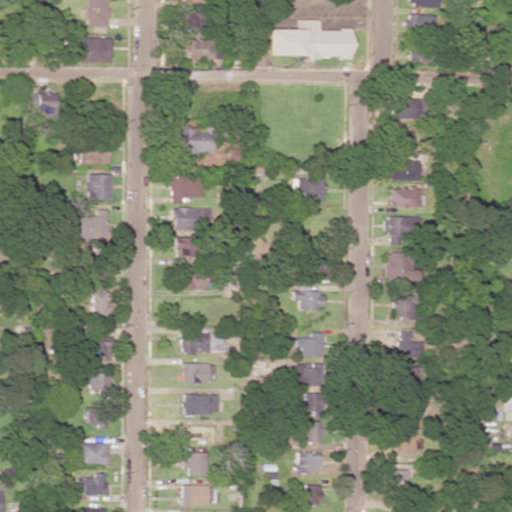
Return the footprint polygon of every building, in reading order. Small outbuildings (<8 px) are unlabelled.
[(105,0),(84,0),(84,25),(105,25),(105,0)] [(200,12),(177,12),(178,31),(201,31),(200,12)] [(402,13),(401,27),(430,29),(430,14),(402,13)] [(266,55),(303,55),(303,58),(349,58),(349,29),(317,29),(317,20),(295,20),(295,29),(266,29),(266,55)] [(107,37),(73,37),(72,60),(107,61),(107,37)] [(184,60),(211,59),(211,38),(184,39),(184,60)] [(408,61),(424,60),(423,41),(407,42),(408,61)] [(53,92),(27,92),(27,104),(35,104),(35,116),(53,116),(53,92)] [(422,98),(391,98),(391,118),(422,117),(422,98)] [(211,154),(211,126),(173,125),(172,153),(211,154)] [(410,131),(392,130),(391,144),(410,144),(410,131)] [(106,160),(105,138),(76,140),(77,161),(106,160)] [(417,179),(417,159),(389,160),(389,180),(417,179)] [(108,199),(108,173),(83,173),(83,199),(108,199)] [(179,203),(179,196),(195,197),(196,176),(168,175),(167,202),(179,203)] [(290,175),(290,192),(301,192),(302,201),(321,200),(321,175),(290,175)] [(388,188),(388,206),(417,207),(417,188),(388,188)] [(170,229),(193,228),(193,219),(200,219),(199,206),(169,207),(170,229)] [(93,215),(72,216),(73,236),(96,236),(96,229),(105,229),(104,209),(93,209),(93,215)] [(387,245),(398,245),(398,235),(413,235),(412,215),(382,215),(383,231),(387,231),(387,245)] [(192,257),(193,237),(172,236),(171,256),(192,257)] [(320,274),(320,247),(301,247),(300,274),(320,274)] [(71,256),(74,277),(98,274),(96,253),(71,256)] [(204,265),(171,267),(172,280),(177,280),(177,289),(205,288),(204,265)] [(106,290),(88,291),(88,320),(106,319),(106,290)] [(297,308),(321,308),(321,291),(290,291),(290,299),(297,299),(297,308)] [(392,296),(392,318),(417,318),(417,296),(392,296)] [(29,298),(17,298),(15,345),(27,346),(29,298)] [(420,340),(409,341),(409,330),(397,330),(397,341),(393,341),(393,357),(420,356),(420,340)] [(319,331),(300,332),(300,337),(292,337),(292,347),(298,347),(298,355),(320,355),(319,331)] [(179,352),(206,353),(207,333),(179,332),(179,352)] [(108,336),(97,336),(97,342),(88,342),(87,360),(108,361),(108,336)] [(179,382),(211,381),(210,362),(179,363),(179,382)] [(312,385),(313,363),(293,362),(292,376),(288,376),(288,384),(312,385)] [(417,364),(398,365),(398,385),(418,385),(417,364)] [(85,388),(105,389),(106,371),(85,371),(85,388)] [(316,392),(302,392),(301,411),(315,411),(316,392)] [(215,393),(179,394),(179,414),(215,413),(215,393)] [(83,423),(94,424),(94,428),(104,428),(104,407),(84,406),(83,423)] [(303,443),(319,443),(318,420),(302,420),(303,443)] [(206,445),(206,424),(180,423),(179,444),(206,445)] [(391,454),(412,453),(412,446),(417,446),(417,433),(391,433),(391,454)] [(105,463),(105,443),(77,442),(77,462),(105,463)] [(293,470),(318,471),(318,451),(293,450),(293,470)] [(178,468),(184,468),(184,475),(200,475),(200,452),(185,452),(185,460),(178,460),(178,468)] [(406,465),(389,464),(388,484),(405,484),(406,465)] [(101,494),(101,472),(90,472),(90,478),(72,477),(72,488),(79,488),(79,494),(101,494)] [(179,504),(215,503),(215,492),(208,492),(208,484),(178,485),(179,504)] [(296,493),(296,505),(317,505),(317,484),(302,484),(302,493),(296,493)]
